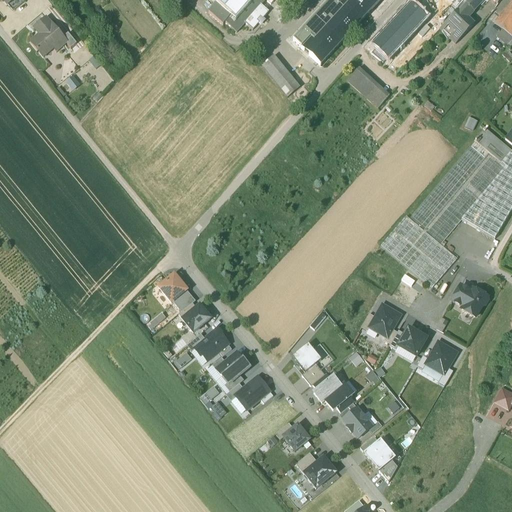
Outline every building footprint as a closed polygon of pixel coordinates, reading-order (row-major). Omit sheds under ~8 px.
[(21,0),(15,0),(9,5),(14,11),(24,3),(21,0)] [(217,3),(208,14),(222,27),(225,24),(230,29),(233,26),(239,31),(244,25),(252,32),(259,25),(256,23),(260,19),(262,21),(268,14),(261,7),(266,0),(250,0),(235,18),(235,19),(217,3)] [(215,0),(214,0),(217,3),(235,19),(235,18),(250,0),(215,0)] [(330,0),(293,41),(300,49),(309,39),(313,43),(352,0),(330,0)] [(352,0),(313,43),(309,39),(300,49),(320,66),(380,0),(352,0)] [(446,0),(459,11),(464,4),(468,0),(446,0)] [(484,0),(468,0),(464,4),(473,12),(484,0)] [(371,46),(388,62),(427,18),(411,3),(371,46)] [(459,11),(440,30),(455,45),(474,25),(468,19),(474,13),(473,12),(464,4),(459,11)] [(511,4),(495,24),(508,35),(511,30),(511,4)] [(51,26),(46,20),(34,29),(39,36),(30,44),(37,53),(38,52),(43,58),(63,41),(64,41),(62,39),(51,25),(51,26)] [(68,34),(62,39),(64,41),(63,41),(70,50),(76,45),(68,34)] [(93,57),(89,61),(96,69),(100,66),(93,57)] [(297,86),(274,58),(262,68),(285,96),(297,86)] [(389,95),(358,68),(346,81),(377,109),(389,95)] [(65,82),(74,90),(80,84),(72,76),(65,82)] [(474,115),(467,112),(463,121),(470,124),(474,115)] [(476,141),(502,165),(511,153),(511,152),(485,130),(476,141)] [(502,165),(476,141),(411,218),(442,244),(462,220),(506,168),(502,165)] [(511,151),(511,152),(511,153),(502,165),(506,168),(462,220),(494,240),(511,209),(511,151)] [(457,259),(407,217),(380,246),(432,289),(457,259)] [(186,291),(174,277),(159,290),(171,304),(172,302),(186,291)] [(471,293),(460,287),(451,302),(462,308),(471,293)] [(195,302),(186,291),(172,302),(182,314),(192,305),(195,302)] [(462,308),(461,310),(475,318),(481,308),(484,307),(487,302),(486,298),(482,296),(479,297),(475,295),(476,293),(472,291),(471,293),(462,308)] [(196,310),(192,305),(182,314),(179,316),(183,321),(196,310)] [(375,319),(369,329),(369,330),(386,339),(387,340),(392,331),(400,317),(382,307),(375,319)] [(196,310),(183,321),(193,334),(209,321),(199,308),(196,310)] [(310,329),(314,332),(325,319),(320,315),(310,329)] [(369,329),(375,319),(369,315),(361,329),(367,333),(369,330),(369,329)] [(447,325),(441,321),(435,331),(441,335),(447,325)] [(397,348),(398,348),(415,359),(426,341),(408,330),(404,336),(397,348)] [(205,342),(194,350),(206,364),(218,354),(227,347),(229,345),(218,331),(205,342)] [(397,334),(392,331),(387,340),(386,339),(384,343),(390,346),(397,334)] [(397,348),(404,336),(398,332),(397,334),(390,346),(389,348),(396,352),(398,348),(397,348)] [(205,342),(201,337),(187,347),(191,352),(194,350),(205,342)] [(457,355),(438,344),(427,362),(424,366),(425,367),(443,378),(447,370),(457,355)] [(321,362),(308,346),(292,359),(305,375),(315,367),(321,362)] [(231,351),(227,347),(218,354),(222,359),(231,351)] [(348,360),(356,368),(363,361),(356,353),(348,360)] [(179,370),(192,361),(186,354),(174,363),(179,370)] [(249,371),(236,356),(225,365),(216,372),(228,387),(239,378),(249,371)] [(427,362),(422,359),(417,368),(422,372),(425,367),(424,366),(427,362)] [(212,368),(216,372),(225,365),(221,361),(212,368)] [(324,377),(315,367),(305,375),(302,378),(310,388),(312,387),(324,377)] [(452,373),(447,370),(439,386),(444,388),(452,373)] [(372,386),(379,383),(373,372),(366,376),(372,386)] [(324,377),(312,387),(317,392),(330,381),(325,375),(324,377)] [(243,383),(239,378),(226,389),(230,393),(239,386),(243,383)] [(269,394),(257,379),(243,391),(235,398),(236,399),(247,413),(260,401),(269,394)] [(332,380),(314,395),(322,405),(325,403),(340,390),(332,380)] [(243,391),(239,386),(226,397),(231,403),(236,399),(235,398),(243,391)] [(340,390),(325,403),(334,413),(336,410),(349,400),(352,397),(344,387),(340,390)] [(214,388),(200,399),(206,406),(220,395),(214,388)] [(511,404),(511,395),(501,390),(493,404),(508,412),(511,405),(511,404)] [(273,398),(269,394),(260,401),(264,406),(273,398)] [(354,405),(349,400),(336,410),(341,415),(354,405)] [(393,402),(387,409),(395,416),(401,409),(393,402)] [(212,407),(220,418),(225,414),(218,403),(212,407)] [(352,406),(339,417),(343,421),(356,411),(352,406)] [(364,421),(356,411),(343,421),(343,422),(351,432),(358,440),(369,431),(371,430),(364,421)] [(369,431),(373,436),(381,429),(377,424),(371,430),(369,431)] [(293,431),(289,426),(277,435),(281,441),(283,439),(293,431)] [(308,441),(297,428),(293,431),(283,439),(294,452),(308,441)] [(377,444),(373,440),(360,450),(364,455),(377,444)] [(364,455),(371,463),(387,450),(380,442),(377,444),(364,455)] [(395,460),(387,450),(371,463),(379,474),(392,464),(395,460)] [(296,466),(303,475),(316,465),(309,456),(296,466)] [(335,475),(322,460),(316,465),(303,475),(316,491),(335,475)] [(392,464),(379,474),(388,485),(397,470),(392,464)] [(358,511),(363,508),(359,503),(347,511),(358,511)]
